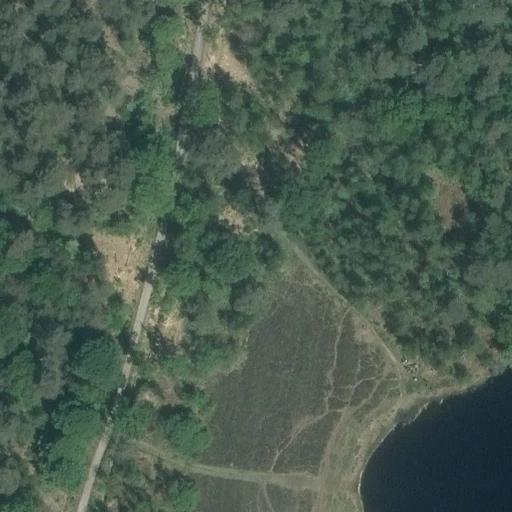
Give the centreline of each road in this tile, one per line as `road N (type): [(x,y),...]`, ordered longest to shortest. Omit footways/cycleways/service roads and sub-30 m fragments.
road 1 (track): [(83,511),(158,262),(187,128)]
road 2 (track): [(187,128),(207,0)]
